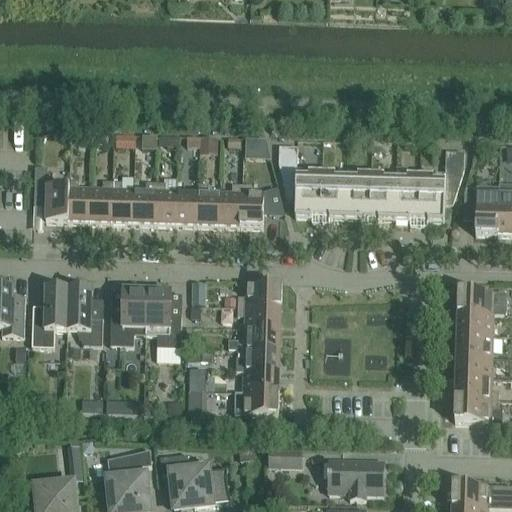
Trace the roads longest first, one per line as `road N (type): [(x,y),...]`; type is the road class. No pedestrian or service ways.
road 1 (residential): [(301,273),(0,265)]
road 2 (residential): [(408,429),(315,425),(299,412),(301,273)]
road 3 (residential): [(408,429),(418,399),(418,274)]
